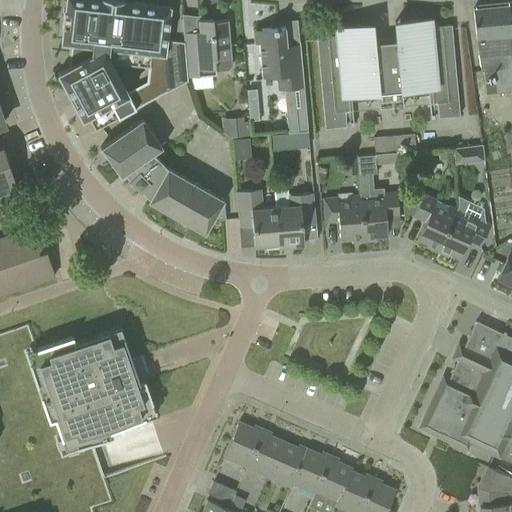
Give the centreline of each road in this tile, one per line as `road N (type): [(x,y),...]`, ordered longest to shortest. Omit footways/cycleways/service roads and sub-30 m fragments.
road 1 (residential): [(261,278),(172,255),(110,212),(78,178),(39,97),(31,0)]
road 2 (residential): [(437,282),(400,267),(261,278)]
road 3 (residential): [(437,282),(371,439)]
road 4 (residential): [(371,439),(221,374)]
road 5 (residential): [(161,511),(221,374)]
